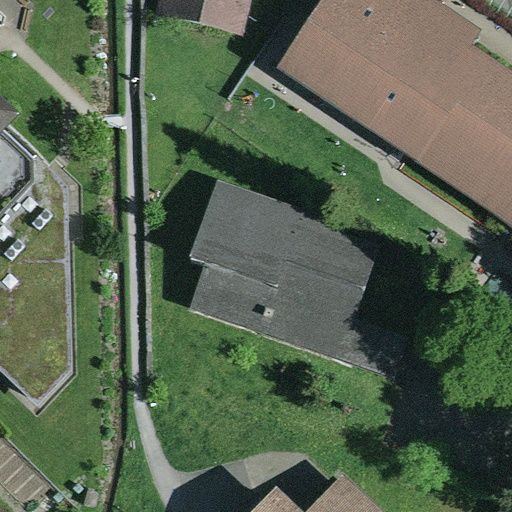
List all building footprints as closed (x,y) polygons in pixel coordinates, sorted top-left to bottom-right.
[(253,0),(160,0),(157,13),(246,33),(253,0)] [(481,26),(442,0),(318,0),(277,61),(511,219),(511,71),(470,43),(481,26)] [(511,0),(487,0),(511,16),(511,0)] [(266,11),(258,23),(271,32),(279,19),(266,11)] [(0,87),(0,369),(37,407),(72,370),(67,183),(1,123),(18,104),(0,87)] [(323,214),(216,176),(189,253),(209,260),(194,304),(257,327),(266,303),(352,333),(357,317),(383,245),(320,223),(323,214)] [(409,335),(357,317),(352,333),(346,351),(398,369),(409,335)] [(276,485),(251,511),(387,511),(343,471),(305,511),(276,485)]
